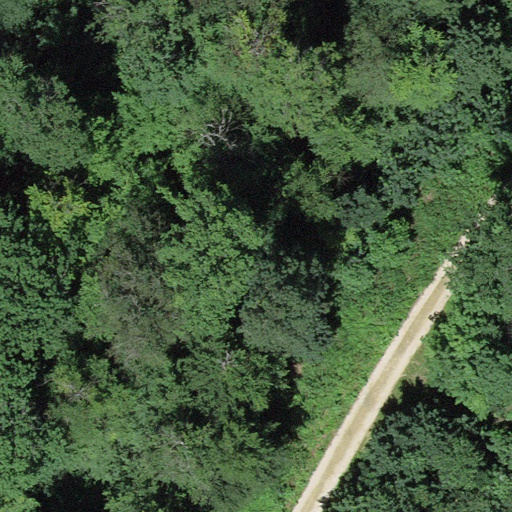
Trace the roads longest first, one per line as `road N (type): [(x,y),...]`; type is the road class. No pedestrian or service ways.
road 1 (track): [(298,511),(386,367),(511,190)]
road 2 (track): [(386,367),(511,404)]
